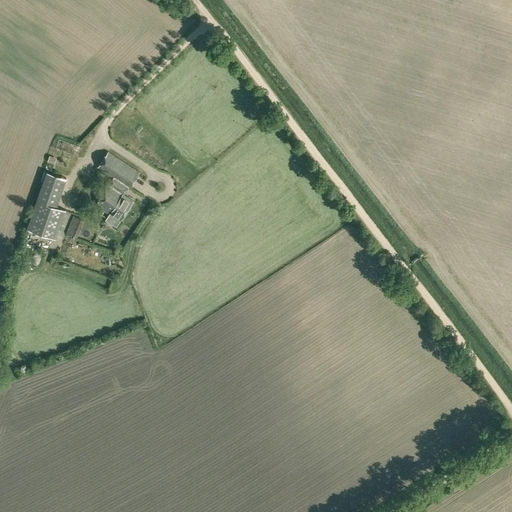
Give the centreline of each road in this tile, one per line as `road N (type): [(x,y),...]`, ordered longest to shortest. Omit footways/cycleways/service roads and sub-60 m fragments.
road 1 (track): [(511,403),(193,0)]
road 2 (track): [(209,17),(102,128)]
road 3 (tertiary): [(398,511),(511,438)]
